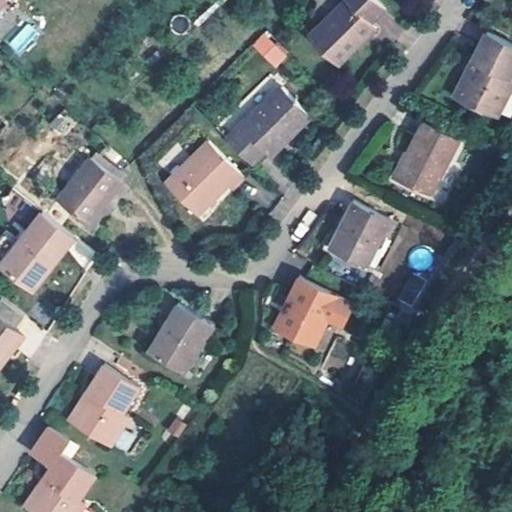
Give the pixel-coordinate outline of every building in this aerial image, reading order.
[(378,7),(370,0),(332,0),(334,1),(302,35),(332,65),(369,27),(364,23),(378,7)] [(28,22),(7,42),(19,55),(40,34),(28,22)] [(511,62),(511,41),(485,28),(469,56),(472,58),(454,91),(493,112),(511,75),(507,73),(511,62)] [(89,36),(84,31),(79,37),(83,42),(89,36)] [(250,47),(277,67),(289,51),(262,31),(250,47)] [(0,81),(14,69),(0,54),(0,81)] [(303,114),(278,89),(226,141),(248,163),(260,151),(266,157),(288,135),(285,131),(303,114)] [(306,117),(303,114),(285,131),(288,135),(306,117)] [(453,139),(419,121),(390,175),(423,194),(453,139)] [(241,179),(206,143),(164,186),(195,218),(227,187),(230,190),(241,179)] [(121,179),(88,155),(56,199),(88,223),(121,179)] [(389,216),(352,197),(325,245),(363,264),(389,216)] [(0,261),(2,263),(1,265),(33,291),(74,237),(42,213),(22,238),(11,229),(0,241),(0,261)] [(346,299),(295,272),(281,298),(286,301),(274,322),(309,341),(322,317),(334,323),(346,299)] [(400,298),(414,304),(425,280),(411,273),(400,298)] [(23,315),(0,297),(0,363),(22,334),(13,327),(23,315)] [(177,306),(147,352),(182,375),(213,328),(177,306)] [(139,385),(102,363),(86,388),(92,392),(74,420),(109,443),(128,414),(123,410),(139,385)] [(92,392),(86,388),(67,415),(74,420),(92,392)] [(69,436),(47,423),(30,450),(50,463),(42,475),(48,479),(30,505),(40,511),(78,511),(85,502),(80,498),(95,474),(59,451),(69,436)] [(48,479),(42,475),(25,502),(30,505),(48,479)]
